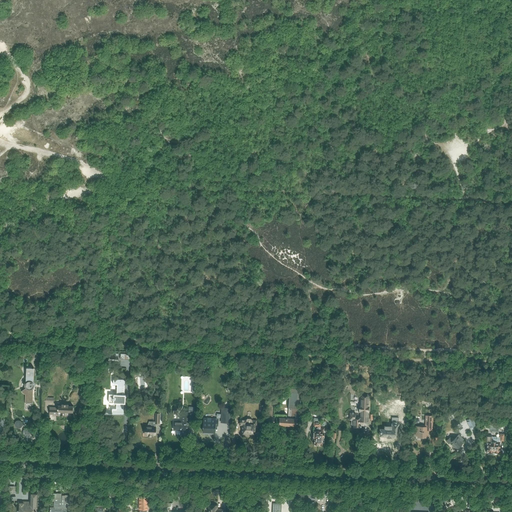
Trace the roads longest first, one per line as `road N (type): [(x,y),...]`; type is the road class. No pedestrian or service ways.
road 1 (secondary): [(0,461),(511,482)]
road 2 (unknown): [(0,334),(511,354)]
